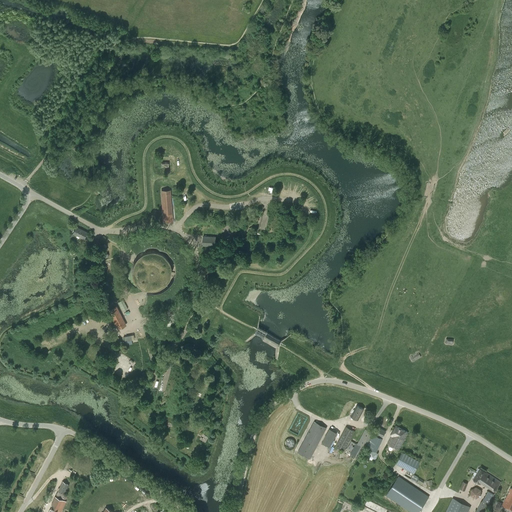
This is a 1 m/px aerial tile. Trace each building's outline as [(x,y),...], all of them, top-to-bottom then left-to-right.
[(508,138),(511,130),(506,127),(502,135),(508,138)] [(164,221),(171,221),(172,221),(170,191),(162,191),(164,221)] [(259,233),(266,235),(266,236),(274,238),(280,210),(272,209),(265,208),(259,233)] [(87,232),(76,226),(73,233),(77,235),(77,236),(76,236),(78,238),(79,237),(79,236),(83,239),(87,232)] [(203,236),(202,245),(215,246),(216,236),(203,236)] [(181,276),(181,272),(188,272),(188,273),(189,273),(190,273),(195,273),(195,272),(190,271),(190,270),(195,268),(190,268),(189,268),(189,269),(188,269),(181,269),(180,263),(178,259),(176,254),(173,250),(169,247),(165,244),(160,243),(155,241),(150,242),(145,242),(140,244),(136,246),(131,241),(129,242),(126,241),(125,241),(128,244),(135,253),(139,251),(143,249),(147,248),(151,247),(156,248),(160,249),(164,251),(167,254),(170,257),(173,261),(174,265),(175,269),(175,273),(175,278),(173,282),(171,285),(168,289),(164,292),(160,294),(156,295),(152,295),(148,295),(146,312),(147,312),(149,308),(151,309),(152,301),(156,301),(161,300),(165,298),(169,296),(171,294),(173,293),(176,289),(176,288),(178,285),(180,281),(181,277),(181,276)] [(137,257),(136,258),(135,260),(134,261),(133,263),(133,265),(132,266),(132,269),(132,271),(132,272),(132,274),(132,276),(133,278),(134,281),(134,282),(136,284),(137,285),(138,286),(139,287),(141,288),(142,289),(145,290),(147,291),(149,291),(152,291),(155,291),(157,291),(159,290),(160,289),(162,288),(164,287),(165,286),(166,285),(168,283),(169,281),(170,278),(171,275),(171,272),(171,270),(171,267),(170,264),(170,263),(168,261),(167,259),(165,256),(161,254),(159,253),(157,252),(156,252),(154,252),(153,251),(151,251),(150,251),(148,252),(146,252),(145,253),(143,253),(141,254),(140,255),(139,256),(137,257)] [(277,259),(274,252),(268,254),(271,262),(277,259)] [(217,275),(210,273),(208,279),(215,281),(217,275)] [(116,307),(110,310),(109,310),(118,329),(125,325),(116,307)] [(413,364),(421,359),(418,353),(410,358),(413,364)] [(156,399),(163,401),(171,404),(178,377),(170,375),(163,374),(156,399)] [(149,398),(143,394),(140,398),(146,403),(149,398)] [(357,405),(351,416),(358,419),(364,409),(357,405)] [(174,422),(168,417),(164,423),(171,427),(174,422)] [(314,421),(298,452),(310,459),(326,428),(314,421)] [(392,436),(388,443),(399,449),(408,433),(395,426),(391,435),(392,436)] [(346,427),(336,446),(344,450),(355,431),(346,427)] [(377,427),(374,433),(383,437),(386,431),(377,427)] [(329,429),(319,447),(323,448),(324,445),(329,447),(337,433),(329,429)] [(357,443),(356,443),(350,454),(359,459),(373,433),(365,429),(357,444),(357,443)] [(197,438),(203,441),(206,435),(200,433),(197,438)] [(373,433),(367,446),(377,451),(383,438),(373,433)] [(284,443),(284,444),(284,445),(284,446),(285,446),(285,447),(286,447),(286,448),(287,448),(287,449),(288,449),(289,449),(290,449),(291,449),(292,449),(292,448),(293,448),(294,447),(294,446),(295,446),(295,445),(295,444),(295,443),(295,442),(294,441),(294,440),(293,439),(292,439),(292,438),(291,438),(290,438),(289,438),(288,438),(287,438),(287,439),(286,439),(285,440),(285,441),(284,442),(284,443)] [(350,454),(356,443),(351,440),(345,451),(350,454)] [(378,454),(370,451),(367,459),(375,462),(378,454)] [(402,451),(396,463),(414,473),(420,461),(402,451)] [(479,468),(473,479),(480,484),(482,482),(496,491),(497,489),(499,485),(500,482),(479,468)] [(25,481),(31,485),(34,480),(31,478),(33,475),(29,473),(25,481)] [(399,476),(386,495),(411,511),(418,511),(429,497),(399,476)] [(425,482),(419,479),(416,483),(422,487),(425,482)] [(463,481),(460,488),(464,490),(468,483),(463,481)] [(62,482),(56,495),(62,498),(64,494),(64,493),(64,492),(65,492),(66,490),(65,490),(66,488),(67,489),(69,485),(62,482)] [(482,489),(472,487),(470,496),(480,498),(482,489)] [(505,499),(502,505),(511,509),(511,488),(510,488),(505,499)] [(481,501),(475,511),(484,511),(494,495),(487,491),(482,500),(481,501)] [(59,511),(65,501),(55,497),(48,511),(59,511)] [(453,498),(445,511),(467,511),(470,507),(453,498)] [(393,511),(367,500),(365,506),(377,511),(393,511)]
